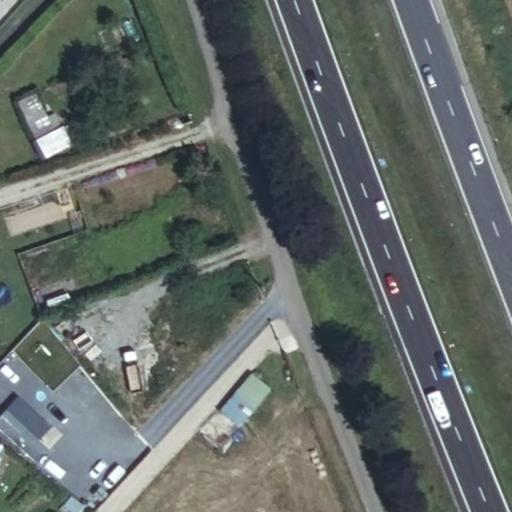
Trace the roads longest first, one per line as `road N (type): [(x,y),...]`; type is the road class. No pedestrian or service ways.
road 1 (motorway): [(294,0),(490,511)]
road 2 (unclassified): [(373,511),(190,0)]
road 3 (unknown): [(290,284),(143,435),(112,454),(68,451)]
road 4 (motorway): [(511,267),(412,0)]
road 5 (unknown): [(230,113),(0,189)]
